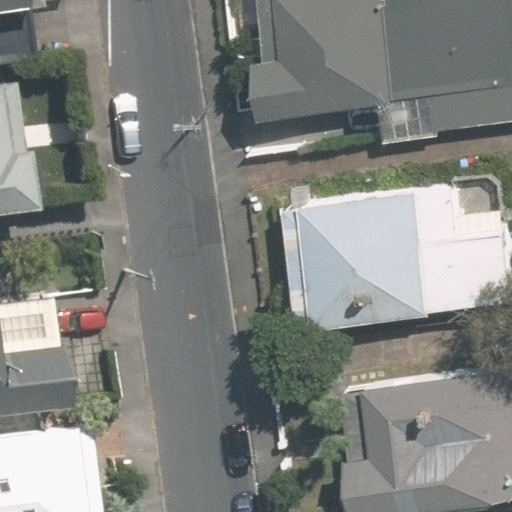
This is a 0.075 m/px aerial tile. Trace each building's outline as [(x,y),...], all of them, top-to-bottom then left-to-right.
[(0,0),(0,50),(26,47),(19,0),(0,0)] [(511,0),(262,0),(277,110),(392,95),(396,125),(511,109),(511,0)] [(0,194),(18,192),(2,74),(0,73),(0,194)] [(460,175),(293,195),(307,314),(511,289),(511,214),(466,220),(460,175)] [(0,401),(65,396),(55,292),(0,297),(0,401)] [(511,357),(344,382),(364,510),(511,487),(511,357)] [(0,511),(85,511),(72,415),(0,425),(0,511)]
